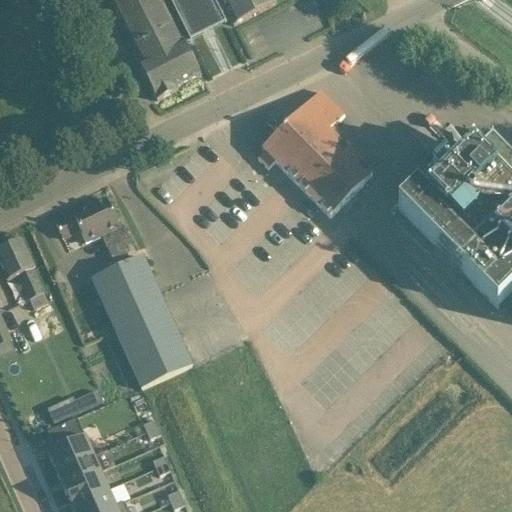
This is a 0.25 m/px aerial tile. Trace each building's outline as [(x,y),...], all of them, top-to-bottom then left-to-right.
[(107,0),(138,61),(140,65),(139,66),(157,103),(178,93),(176,89),(201,77),(184,44),(231,21),(234,28),(264,13),(276,7),(272,0),(107,0)] [(262,153),(264,156),(265,154),(276,165),(274,166),(329,222),(373,178),(369,174),(374,169),(335,130),(346,119),(321,94),(262,153)] [(440,187),(426,202),(417,193),(399,212),(497,310),(511,295),(511,155),(492,136),(453,175),(444,166),(431,179),(440,187)] [(265,154),(264,156),(257,162),(268,173),(274,166),(276,165),(265,154)] [(135,253),(123,228),(119,229),(106,202),(73,218),(73,219),(56,227),(63,241),(80,233),(86,246),(102,239),(113,263),(135,253)] [(0,252),(0,266),(3,273),(8,284),(18,279),(34,312),(48,305),(33,273),(35,272),(21,243),(0,252)] [(92,283),(100,301),(142,392),(193,368),(143,259),(92,283)] [(0,327),(0,335),(8,353),(21,347),(10,323),(0,327)] [(97,394),(76,404),(81,415),(103,406),(97,394)] [(143,428),(147,436),(158,431),(155,423),(143,428)] [(161,438),(158,431),(147,436),(150,443),(161,438)] [(44,458),(53,477),(90,461),(81,441),(44,458)] [(156,472),(167,467),(164,460),(153,465),(156,472)] [(53,477),(60,494),(98,478),(90,461),(53,477)] [(167,467),(156,472),(159,480),(171,475),(167,467)] [(98,478),(60,494),(68,511),(105,495),(98,478)] [(171,506),(182,501),(179,494),(168,499),(171,506)] [(68,511),(111,511),(113,511),(105,495),(68,511)] [(177,511),(185,509),(182,501),(171,506),(173,511),(177,511)]
